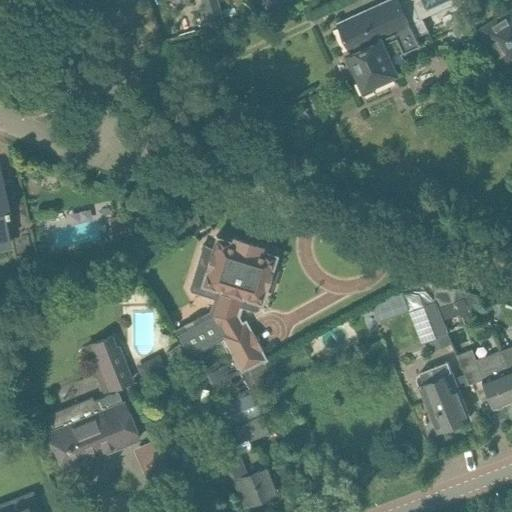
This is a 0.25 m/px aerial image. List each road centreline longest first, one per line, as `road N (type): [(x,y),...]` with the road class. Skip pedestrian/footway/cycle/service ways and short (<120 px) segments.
road 1 (residential): [(511,284),(101,157)]
road 2 (residential): [(101,157),(126,0)]
